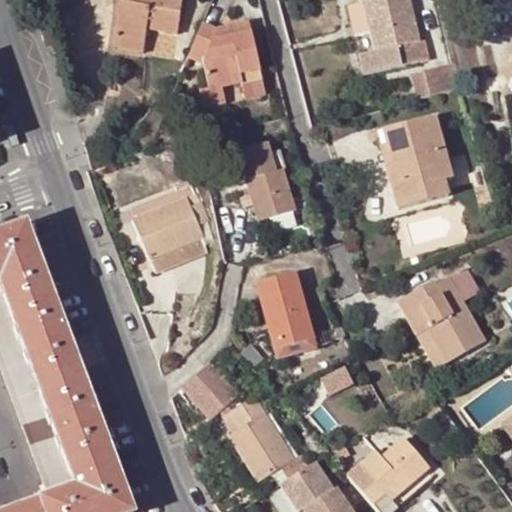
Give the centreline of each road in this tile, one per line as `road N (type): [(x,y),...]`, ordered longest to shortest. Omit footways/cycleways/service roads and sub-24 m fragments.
road 1 (tertiary): [(55,183),(138,415),(188,511)]
road 2 (tertiary): [(0,41),(55,183)]
